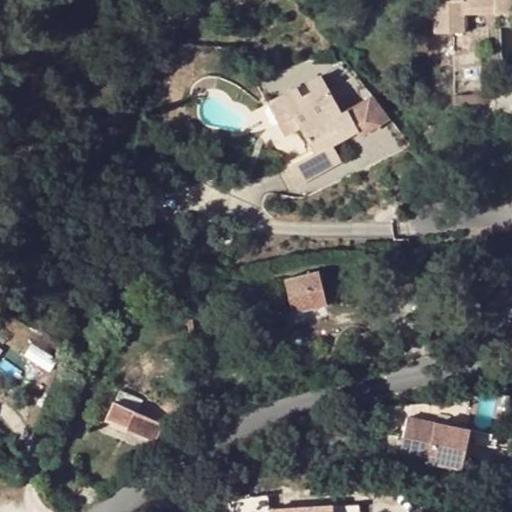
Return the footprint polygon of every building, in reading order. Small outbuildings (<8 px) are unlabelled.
[(511,0),(433,0),(433,32),(463,32),(464,13),(464,7),(494,7),(494,14),(511,13),(511,0)] [(320,75),(296,87),(302,97),(288,105),(293,114),(284,119),(291,133),(301,128),(314,153),(287,167),(296,184),(340,161),(332,144),(357,130),(347,108),(340,112),(320,75)] [(302,97),(296,87),(267,103),(284,136),(291,133),(284,119),(293,114),(288,105),(302,97)] [(511,257),(500,259),(504,293),(511,291),(511,257)] [(318,271),(283,279),(290,312),(326,304),(318,271)] [(141,400),(120,391),(107,421),(153,442),(161,423),(136,413),(141,400)] [(453,455),(391,443),(383,483),(445,494),(453,455)] [(358,511),(358,497),(277,503),(277,507),(277,511),(358,511)]
